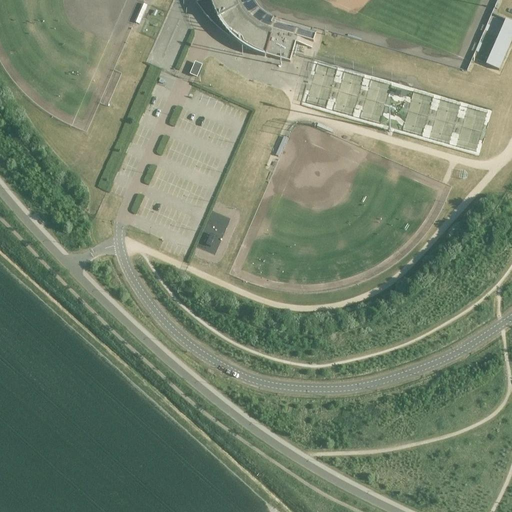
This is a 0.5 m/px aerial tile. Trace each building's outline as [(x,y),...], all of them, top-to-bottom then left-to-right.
[(210,0),(202,2),(209,14),(208,14),(208,15),(207,15),(207,16),(207,17),(207,18),(208,19),(209,19),(209,20),(210,20),(211,20),(212,20),(213,20),(213,19),(214,21),(215,22),(216,24),(217,25),(219,26),(221,28),(222,30),(224,32),(226,33),(227,34),(229,36),(230,37),(232,39),(234,40),(236,41),(237,43),(239,44),(241,45),(244,46),(247,48),(249,49),(252,51),(255,52),(257,53),(260,54),(262,54),(265,55),(289,62),(295,43),(296,43),(297,38),(297,37),(313,42),(314,37),(294,31),(278,26),(279,25),(280,25),(279,25),(277,24),(275,23),(275,22),(275,21),(272,30),(269,28),(274,17),(267,14),(259,8),(253,0),(210,0)] [(139,24),(148,6),(144,4),(135,23),(139,24)] [(497,16),(493,30),(500,32),(504,18),(497,16)] [(499,70),(511,40),(511,22),(505,19),(486,65),(499,70)] [(194,66),(190,75),(197,77),(200,69),(194,66)] [(333,130),(318,123),(317,127),(332,133),(333,130)] [(279,157),(287,138),(284,137),(275,156),(279,157)]
